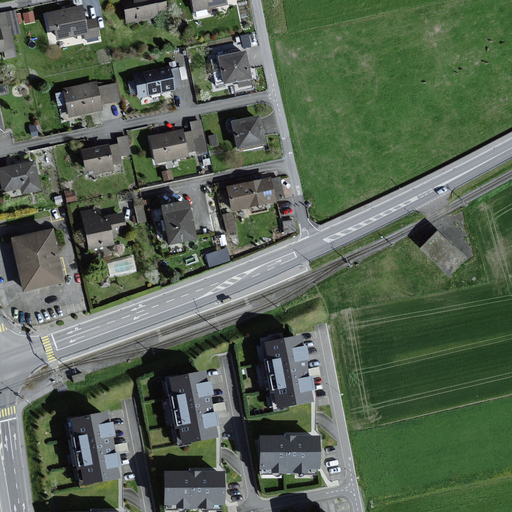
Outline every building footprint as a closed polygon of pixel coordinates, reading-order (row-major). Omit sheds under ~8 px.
[(168,13),(165,0),(125,0),(129,20),(168,13)] [(191,0),(194,13),(226,6),(225,2),(232,0),(191,0)] [(86,20),(84,5),(49,12),(52,29),(57,28),(59,38),(85,34),(86,38),(99,35),(96,19),(86,20)] [(250,80),(244,52),(217,58),(223,85),(250,80)] [(173,92),(167,68),(133,77),(139,100),(173,92)] [(68,117),(101,110),(100,105),(119,101),(116,84),(97,88),(95,82),(62,90),(68,117)] [(264,146),(258,117),(230,123),(236,151),(264,146)] [(188,158),(182,130),(149,137),(154,165),(188,158)] [(113,171),(108,146),(80,151),(84,172),(92,171),(93,175),(113,171)] [(40,191),(34,161),(0,168),(0,179),(3,193),(21,189),(22,194),(40,191)] [(276,203),(270,178),(225,188),(230,213),(276,203)] [(196,239),(188,201),(160,207),(168,245),(196,239)] [(125,231),(121,213),(100,218),(98,209),(80,213),(88,249),(111,244),(109,234),(125,231)] [(63,282),(51,229),(12,238),(25,291),(63,282)] [(437,232),(423,247),(449,272),(463,257),(437,232)] [(206,252),(210,264),(231,258),(228,245),(206,252)] [(282,405),(314,399),(312,389),(317,388),(314,376),(311,377),(307,357),(310,356),(308,346),(305,347),(303,335),(269,342),(272,359),(268,360),(274,389),(279,388),(282,405)] [(186,440),(218,434),(216,424),(220,424),(218,412),(214,412),(211,393),(214,392),(212,381),(209,382),(206,371),(173,377),(176,395),(172,395),(178,424),(183,423),(186,440)] [(83,373),(73,377),(75,382),(85,379),(83,373)] [(88,481),(121,475),(119,465),(123,464),(120,452),(117,453),(113,433),(116,432),(114,422),(111,422),(109,411),(75,418),(78,435),(75,436),(80,465),(85,464),(88,481)] [(322,437),(264,436),(264,466),(321,467),(322,437)] [(225,472),(168,472),(167,502),(225,502),(225,472)]
